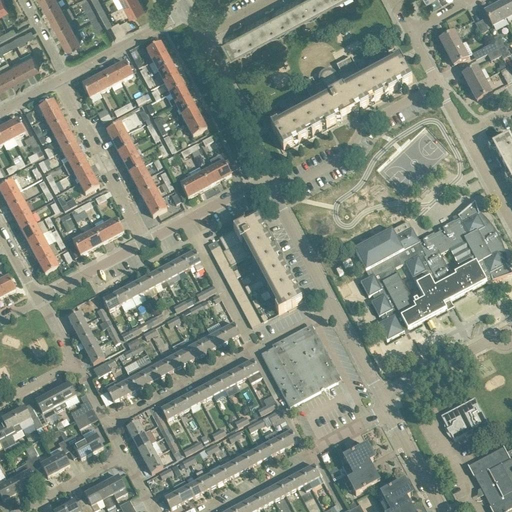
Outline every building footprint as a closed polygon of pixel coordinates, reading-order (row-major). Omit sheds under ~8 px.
[(3,0),(0,0),(0,13),(9,9),(3,0)] [(55,0),(44,6),(50,17),(63,10),(57,0),(55,0)] [(139,0),(135,0),(125,6),(126,8),(131,16),(144,9),(139,0)] [(295,0),(287,5),(296,21),(317,9),(312,0),(295,0)] [(312,0),(317,9),(334,0),(312,0)] [(439,0),(425,0),(427,2),(428,1),(431,8),(434,9),(442,5),(441,5),(439,0)] [(511,1),(511,0),(510,0),(498,6),(506,21),(511,17),(511,1)] [(87,1),(81,4),(85,12),(91,9),(87,1)] [(95,8),(101,19),(107,16),(101,5),(95,8)] [(267,15),(266,16),(274,32),(296,21),(287,5),(275,11),(274,8),(265,12),(266,13),(266,12),(267,15)] [(506,21),(498,6),(485,13),(493,28),(506,21)] [(91,9),(85,12),(91,23),(97,20),(91,9)] [(50,17),(56,28),(69,21),(63,10),(50,17)] [(109,20),(107,16),(101,19),(106,29),(112,26),(109,20)] [(266,16),(244,27),(253,43),(274,32),(266,16)] [(97,20),(91,23),(97,34),(103,31),(97,20)] [(456,20),(449,22),(451,29),(458,27),(456,20)] [(56,28),(62,39),(75,32),(69,21),(56,28)] [(476,26),(481,36),(489,32),(483,22),(476,26)] [(253,43),(244,27),(243,28),(241,25),(242,25),(233,29),(233,30),(234,30),(235,32),(223,39),(231,55),(253,43)] [(6,32),(9,38),(16,34),(13,29),(6,32)] [(0,39),(1,42),(9,38),(6,32),(0,35),(0,39)] [(75,32),(62,39),(67,49),(80,43),(75,32)] [(454,34),(440,41),(447,54),(461,47),(454,34)] [(11,42),(14,47),(19,44),(20,47),(27,43),(22,36),(11,42)] [(500,37),(493,40),(495,44),(498,51),(505,47),(500,37)] [(0,48),(2,53),(14,47),(11,42),(0,47),(0,48)] [(461,47),(447,54),(454,67),(468,60),(468,59),(473,56),(467,44),(461,47)] [(495,44),(484,50),(488,56),(498,51),(495,44)] [(147,52),(153,63),(167,55),(161,45),(147,52)] [(505,47),(498,51),(502,57),(504,61),(511,57),(505,47)] [(498,51),(488,56),(491,63),(502,57),(498,51)] [(33,55),(22,61),(29,74),(40,68),(33,55)] [(153,63),(159,74),(173,66),(167,55),(153,63)] [(394,62),(395,64),(358,83),(356,80),(362,77),(357,69),(361,68),(359,64),(355,66),(351,59),(337,66),(341,74),(336,76),(334,74),(332,73),(331,73),(328,72),(326,73),(323,74),(321,77),(321,79),(321,81),(322,84),(316,87),(313,80),(304,84),(308,92),(315,106),(278,126),(278,124),(271,128),(277,137),(284,151),(294,146),(292,144),(297,141),(298,144),(308,139),(306,136),(311,134),(312,136),(322,131),(320,129),(325,126),(326,129),(336,123),(335,121),(339,119),(341,121),(356,113),(355,110),(359,108),(360,110),(370,105),(369,103),(373,100),(375,103),(384,98),(383,95),(387,93),(389,95),(398,90),(397,88),(401,85),(403,88),(412,83),(405,68),(400,59),(394,62)] [(135,63),(139,71),(144,68),(139,60),(135,63)] [(22,61),(11,67),(18,80),(29,74),(22,61)] [(126,63),(115,69),(123,83),(134,78),(126,63)] [(159,74),(164,85),(179,77),(173,66),(159,74)] [(11,67),(0,72),(7,85),(18,80),(11,67)] [(463,76),(470,89),(484,82),(477,68),(463,76)] [(115,69),(104,75),(112,89),(123,83),(115,69)] [(501,73),(508,86),(511,83),(511,76),(508,69),(506,70),(503,72),(501,73)] [(140,73),(145,81),(149,79),(145,71),(140,73)] [(104,75),(93,81),(101,95),(112,89),(104,75)] [(164,85),(170,95),(184,88),(179,77),(164,85)] [(145,81),(149,89),(154,87),(149,79),(145,81)] [(101,95),(93,81),(83,87),(90,101),(101,95)] [(484,82),(470,89),(477,102),(491,95),(484,82)] [(184,88),(170,95),(173,101),(169,103),(172,108),(176,106),(190,99),(184,88)] [(152,95),(156,103),(161,100),(156,92),(152,95)] [(49,96),(38,102),(39,104),(44,102),(46,106),(53,103),(49,96)] [(144,98),(136,102),(138,107),(147,102),(144,98)] [(176,106),(182,117),(196,110),(190,99),(176,106)] [(40,110),(45,120),(59,113),(54,102),(53,103),(46,106),(40,110)] [(131,105),(123,109),(125,114),(133,109),(131,105)] [(146,107),(150,116),(155,113),(151,105),(146,107)] [(123,109),(114,114),(117,118),(125,114),(123,109)] [(182,117),(188,128),(202,120),(196,110),(182,117)] [(106,111),(98,115),(103,125),(111,121),(109,117),(106,111)] [(140,115),(144,123),(149,121),(145,112),(140,115)] [(30,113),(25,116),(30,124),(35,121),(30,113)] [(45,120),(51,131),(65,124),(59,113),(45,120)] [(154,122),(158,130),(163,127),(159,119),(154,122)] [(202,120),(188,128),(193,139),(208,131),(202,120)] [(18,121),(7,127),(15,141),(18,147),(23,144),(20,138),(26,135),(18,121)] [(51,131),(57,142),(71,135),(65,124),(51,131)] [(107,132),(113,143),(127,136),(121,125),(107,132)] [(148,128),(147,128),(152,137),(156,134),(152,126),(148,128)] [(15,141),(7,127),(0,130),(0,139),(4,147),(15,141)] [(32,130),(37,138),(41,135),(37,127),(32,130)] [(158,130),(163,138),(167,135),(166,133),(163,127),(158,130)] [(152,137),(156,145),(160,142),(156,134),(152,137)] [(41,135),(37,138),(41,146),(46,143),(41,135)] [(57,142),(63,153),(77,145),(71,135),(57,142)] [(113,143),(119,154),(133,147),(127,136),(113,143)] [(163,140),(167,147),(172,145),(168,137),(163,140)] [(511,142),(509,137),(493,146),(500,158),(497,160),(497,159),(497,160),(498,163),(499,163),(500,164),(499,165),(501,168),(501,167),(504,166),(510,178),(511,177),(511,142)] [(211,138),(203,143),(205,147),(214,143),(211,138)] [(77,145),(63,153),(66,159),(62,162),(64,166),(83,156),(77,145)] [(172,145),(167,147),(171,155),(176,152),(172,145)] [(198,145),(190,150),(192,154),(200,150),(198,145)] [(34,155),(27,159),(30,163),(43,157),(38,147),(31,150),(34,155)] [(119,154),(124,165),(138,157),(133,147),(119,154)] [(163,148),(159,150),(163,158),(168,156),(163,148)] [(44,151),(48,159),(53,157),(49,149),(44,151)] [(190,150),(181,154),(184,159),(192,154),(190,150)] [(83,156),(63,166),(69,177),(88,167),(83,156)] [(124,165),(130,176),(144,168),(138,157),(124,165)] [(176,157),(168,161),(170,166),(178,162),(176,157)] [(22,161),(14,166),(16,171),(24,166),(22,161)] [(158,161),(154,163),(158,172),(162,169),(158,161)] [(38,165),(43,173),(47,171),(42,162),(38,165)] [(225,163),(214,169),(221,183),(232,177),(225,163)] [(16,171),(14,166),(5,170),(8,175),(16,171)] [(74,175),(80,186),(94,178),(88,167),(74,175)] [(130,176),(136,187),(150,179),(144,168),(130,176)] [(31,171),(36,180),(40,177),(36,169),(31,171)] [(214,169),(203,175),(210,189),(221,183),(214,169)] [(189,175),(192,180),(199,194),(210,189),(203,175),(200,170),(189,175)] [(165,175),(161,177),(165,185),(170,183),(165,175)] [(45,178),(50,187),(54,184),(50,176),(45,178)] [(94,178),(80,186),(86,196),(100,189),(94,178)] [(0,189),(0,191),(5,201),(19,193),(18,192),(24,189),(19,179),(0,189)] [(136,187),(142,197),(156,190),(150,179),(136,187)] [(199,194),(192,180),(181,186),(188,200),(199,194)] [(38,185),(43,193),(48,191),(43,183),(38,185)] [(60,183),(55,185),(59,193),(64,191),(60,183)] [(165,185),(169,193),(174,191),(173,190),(170,183),(165,185)] [(54,184),(50,187),(54,195),(59,192),(54,184)] [(142,197),(148,208),(162,201),(156,190),(142,197)] [(48,191),(43,193),(47,201),(52,199),(48,191)] [(5,201),(11,212),(25,204),(19,193),(5,201)] [(95,200),(98,205),(106,201),(103,196),(95,200)] [(177,196),(172,199),(177,207),(181,204),(181,203),(177,196)] [(63,198),(58,200),(65,214),(78,207),(74,200),(66,204),(63,198)] [(162,201),(148,208),(153,219),(167,212),(162,201)] [(89,203),(81,207),(84,212),(92,208),(89,203)] [(11,212),(17,222),(31,215),(25,204),(11,212)] [(50,207),(55,215),(59,212),(55,204),(50,207)] [(466,295),(464,292),(471,289),(472,291),(487,283),(492,280),(493,282),(511,276),(511,273),(506,266),(507,266),(508,266),(506,256),(503,247),(499,237),(494,229),(487,221),(480,214),(480,215),(479,215),(475,204),(458,218),(460,220),(455,223),(455,222),(439,231),(440,233),(435,236),(434,235),(419,243),(413,230),(412,230),(408,223),(393,232),(392,231),(354,251),(370,279),(361,284),(369,299),(373,297),(376,302),(372,304),(380,319),(381,318),(384,323),(378,326),(387,343),(447,311),(444,306),(451,303),(466,295)] [(84,212),(81,207),(73,212),(76,216),(84,212)] [(17,222),(22,233),(37,226),(31,215),(17,222)] [(59,219),(67,234),(75,229),(68,215),(59,219)] [(44,221),(48,229),(53,226),(48,218),(44,221)] [(117,220),(106,226),(114,240),(124,235),(117,220)] [(276,310),(279,316),(288,311),(292,309),(302,303),(297,294),(295,295),(292,290),(295,289),(290,280),(287,281),(285,276),(287,275),(282,265),(280,267),(277,262),(280,261),(275,251),(272,253),(270,248),(272,247),(267,237),(265,239),(262,234),(265,233),(259,221),(246,228),(245,226),(234,232),(235,233),(219,241),(226,253),(223,254),(231,268),(250,258),(277,309),(276,310)] [(22,233),(28,244),(42,237),(37,226),(22,233)] [(106,226),(95,232),(103,246),(114,240),(106,226)] [(51,234),(55,242),(60,240),(56,232),(51,234)] [(95,232),(84,238),(92,252),(103,246),(95,232)] [(28,244),(34,255),(48,247),(42,237),(28,244)] [(92,252),(84,238),(69,246),(76,261),(92,252)] [(60,240),(55,242),(60,250),(64,248),(60,240)] [(208,247),(210,251),(219,247),(217,243),(208,247)] [(34,255),(40,266),(54,258),(48,247),(34,255)] [(210,251),(213,257),(222,252),(219,247),(210,251)] [(213,257),(216,262),(225,258),(222,252),(213,257)] [(63,256),(67,264),(72,261),(67,253),(63,256)] [(196,253),(184,259),(190,271),(195,268),(197,273),(204,269),(196,253)] [(54,258),(40,266),(46,277),(60,269),(54,258)] [(216,262),(219,268),(228,264),(225,258),(216,262)] [(184,259),(172,265),(179,277),(190,271),(184,259)] [(219,268),(222,274),(231,269),(228,264),(219,268)] [(172,265),(161,271),(170,288),(175,285),(174,285),(181,281),(172,265)] [(222,274),(225,279),(234,275),(231,269),(222,274)] [(161,271),(149,278),(158,294),(170,288),(161,271)] [(225,279),(228,285),(237,280),(234,275),(225,279)] [(9,278),(0,282),(0,286),(6,298),(17,292),(9,278)] [(149,278),(138,284),(147,301),(159,295),(149,278)] [(228,285),(231,291),(240,286),(237,280),(228,285)] [(138,284),(126,290),(133,302),(144,295),(138,284)] [(231,291),(234,296),(243,292),(240,286),(231,291)] [(214,288),(205,293),(208,298),(217,293),(214,288)] [(126,290),(115,296),(121,308),(133,302),(126,290)] [(234,296),(237,302),(246,297),(243,292),(234,296)] [(208,298),(205,293),(197,297),(200,302),(208,298)] [(121,308),(115,296),(103,302),(110,314),(121,308)] [(184,303),(179,306),(182,311),(193,305),(188,296),(182,299),(184,303)] [(213,300),(216,305),(222,302),(219,297),(213,300)] [(237,302),(240,308),(249,303),(246,297),(237,302)] [(240,308),(243,313),(252,308),(249,303),(240,308)] [(179,306),(173,309),(176,315),(182,311),(179,306)] [(200,306),(192,310),(195,316),(203,311),(200,306)] [(243,313),(246,319),(255,314),(252,308),(243,313)] [(161,315),(156,318),(159,323),(169,317),(165,309),(159,312),(161,315)] [(96,313),(99,318),(105,315),(102,310),(96,313)] [(195,316),(192,310),(183,315),(186,320),(195,316)] [(69,321),(75,332),(87,326),(80,314),(69,321)] [(246,319),(250,324),(258,320),(255,314),(246,319)] [(105,315),(99,318),(102,323),(108,320),(105,315)] [(159,323),(156,318),(150,321),(145,324),(148,329),(153,327),(159,323)] [(178,318),(172,321),(175,327),(181,324),(178,318)] [(258,320),(250,324),(253,330),(261,325),(258,320)] [(175,327),(172,321),(166,323),(169,329),(175,327)] [(432,322),(428,324),(431,332),(436,329),(432,322)] [(75,332),(81,344),(93,338),(87,326),(75,332)] [(234,326),(223,332),(229,343),(241,337),(234,326)] [(106,329),(111,338),(116,335),(111,327),(106,329)] [(138,327),(130,332),(133,338),(141,333),(138,327)] [(154,330),(148,333),(152,339),(157,335),(154,330)] [(262,356),(290,410),(337,385),(337,386),(338,385),(310,331),(262,356)] [(133,338),(130,332),(121,337),(124,342),(133,338)] [(223,332),(211,338),(217,350),(229,344),(223,332)] [(152,339),(148,333),(143,336),(146,342),(152,339)] [(208,334),(197,340),(206,356),(217,350),(211,338),(210,338),(208,334)] [(116,335),(111,338),(116,347),(121,344),(116,335)] [(81,344),(87,355),(99,349),(93,338),(81,344)] [(126,345),(129,351),(139,345),(137,340),(126,345)] [(197,340),(186,346),(195,362),(206,356),(197,340)] [(177,356),(183,368),(195,362),(186,346),(175,352),(177,356)] [(99,349),(87,355),(94,367),(105,361),(99,349)] [(133,357),(130,352),(124,355),(127,360),(133,357)] [(177,356),(165,362),(172,374),(183,368),(177,356)] [(161,358),(151,363),(160,380),(172,374),(165,362),(164,363),(161,358)] [(113,361),(107,364),(110,369),(116,366),(113,361)] [(242,368),(248,380),(251,386),(263,379),(254,362),(242,368)] [(151,363),(139,369),(148,387),(160,380),(151,363)] [(107,364),(94,371),(99,380),(112,373),(110,369),(107,364)] [(242,368),(230,375),(236,386),(248,380),(242,368)] [(128,375),(131,381),(137,393),(148,387),(139,369),(128,375)] [(230,375),(219,381),(225,392),(236,386),(230,375)] [(131,381),(119,387),(125,399),(137,393),(131,381)] [(219,381),(207,387),(214,398),(225,392),(219,381)] [(70,385),(58,391),(65,404),(68,408),(68,409),(79,403),(70,385)] [(125,399),(119,387),(108,393),(114,405),(125,399)] [(207,387),(196,393),(202,404),(214,398),(207,387)] [(58,391),(47,397),(57,415),(56,414),(68,408),(65,404),(58,391)] [(196,393),(184,399),(190,411),(202,404),(196,393)] [(39,410),(34,413),(42,429),(48,426),(47,425),(50,423),(51,421),(50,419),(57,415),(47,397),(36,403),(39,410)] [(184,399),(173,405),(179,417),(190,411),(184,399)] [(490,428),(475,400),(442,418),(448,431),(447,431),(449,436),(450,435),(455,443),(465,438),(466,440),(490,428)] [(261,418),(279,408),(276,403),(258,412),(261,418)] [(179,417),(173,405),(161,411),(170,429),(182,422),(179,417)] [(152,416),(156,413),(154,408),(142,415),(145,420),(152,416)] [(25,409),(14,415),(22,432),(34,426),(37,432),(42,429),(34,413),(29,416),(25,409)] [(72,415),(76,420),(86,415),(83,409),(72,415)] [(269,418),(274,429),(286,423),(280,412),(269,418)] [(156,413),(152,416),(159,428),(164,425),(157,413),(156,413)] [(0,429),(0,428),(0,429),(9,447),(15,444),(12,438),(22,432),(14,415),(2,421),(9,434),(4,437),(0,429)] [(76,420),(78,426),(88,420),(86,415),(76,420)] [(246,419),(240,422),(243,427),(249,424),(246,419)] [(88,420),(78,426),(81,431),(91,426),(88,420)] [(262,421),(254,425),(257,431),(265,427),(262,421)] [(243,427),(240,422),(235,425),(238,430),(243,427)] [(127,430),(133,442),(145,435),(139,423),(127,430)] [(164,425),(159,428),(165,439),(170,437),(164,425)] [(257,431),(254,425),(247,429),(250,435),(257,431)] [(0,443),(4,450),(9,447),(0,429),(0,443)] [(47,438),(42,429),(37,432),(42,441),(47,438)] [(285,436),(280,439),(286,451),(298,444),(292,433),(291,433),(289,429),(283,432),(285,436)] [(226,436),(223,430),(217,434),(220,439),(226,436)] [(133,442),(139,453),(156,444),(150,433),(145,435),(133,442)] [(220,439),(217,434),(212,437),(215,443),(220,439)] [(239,434),(234,436),(236,442),(242,439),(239,434)] [(236,442),(234,436),(228,439),(231,445),(236,442)] [(75,437),(64,443),(70,453),(74,461),(79,459),(81,462),(93,456),(86,443),(80,446),(75,437)] [(97,437),(86,443),(93,456),(104,450),(97,437)] [(170,437),(165,439),(171,451),(176,448),(170,437)] [(200,440),(202,442),(205,447),(209,445),(205,437),(200,440)] [(280,439),(268,445),(275,457),(286,451),(280,439)] [(64,455),(52,461),(59,474),(71,468),(65,456),(70,453),(64,443),(59,446),(64,455)] [(190,443),(181,448),(186,457),(198,451),(195,445),(194,444),(191,445),(190,443)] [(201,443),(195,445),(198,451),(204,448),(201,443)] [(139,453),(146,465),(157,458),(163,455),(156,444),(139,453)] [(268,445),(257,451),(263,463),(275,457),(268,445)] [(32,446),(25,450),(31,460),(36,458),(38,457),(32,446)] [(216,446),(209,449),(213,455),(219,452),(216,446)] [(353,491),(356,497),(378,485),(374,477),(376,476),(372,470),(370,471),(367,466),(374,462),(369,454),(371,453),(368,447),(344,460),(348,466),(350,465),(354,473),(356,472),(359,477),(350,481),(355,489),(353,491)] [(209,449),(204,452),(207,458),(213,455),(209,449)] [(511,452),(507,455),(504,449),(503,449),(504,451),(469,469),(468,468),(474,479),(474,478),(475,477),(492,509),(491,509),(490,509),(491,511),(506,511),(511,509),(511,452)] [(257,451),(245,457),(252,469),(263,463),(257,451)] [(171,458),(174,463),(181,460),(178,454),(171,458)] [(206,494),(217,487),(211,476),(199,455),(193,458),(196,463),(201,472),(196,475),(199,482),(206,494)] [(245,457),(234,464),(240,475),(252,469),(245,457)] [(36,458),(31,461),(36,471),(42,468),(48,480),(59,474),(52,461),(41,467),(36,458)] [(157,458),(146,465),(152,476),(164,470),(157,458)] [(193,458),(187,461),(190,467),(196,463),(193,458)] [(26,492),(38,485),(31,474),(36,471),(31,461),(26,464),(26,466),(25,464),(22,466),(23,468),(16,472),(26,492)] [(187,461),(182,465),(185,470),(190,467),(187,461)] [(234,464),(222,470),(229,481),(240,475),(234,464)] [(347,466),(343,468),(347,476),(352,474),(347,466)] [(181,477),(176,467),(171,469),(176,479),(181,477)] [(315,467),(303,473),(313,491),(325,484),(315,467)] [(329,470),(334,481),(343,477),(338,468),(335,469),(335,467),(329,470)] [(171,470),(165,473),(169,479),(174,476),(171,470)] [(222,470),(211,476),(217,487),(229,481),(222,470)] [(0,474),(0,482),(3,487),(0,488),(0,496),(4,503),(15,498),(2,473),(0,474)] [(165,473),(160,476),(163,482),(169,479),(165,473)] [(303,473),(292,479),(298,491),(309,485),(303,473)] [(119,478),(108,484),(117,501),(128,495),(119,478)] [(15,498),(26,492),(19,479),(14,481),(13,479),(7,482),(15,498)] [(292,479),(280,486),(286,497),(298,491),(292,479)] [(199,482),(188,488),(194,500),(206,494),(199,482)] [(412,511),(413,511),(410,505),(406,507),(404,502),(411,498),(406,490),(409,489),(405,482),(381,495),(385,502),(387,501),(391,509),(393,508),(394,511),(412,511)] [(108,484),(96,490),(108,510),(119,505),(117,501),(108,484)] [(280,486),(268,492),(275,503),(286,497),(280,486)] [(188,488),(176,494),(183,506),(194,500),(188,488)] [(81,502),(86,511),(98,511),(106,508),(96,490),(85,496),(87,499),(81,502)] [(268,492),(257,498),(263,509),(275,503),(268,492)] [(171,511),(183,506),(176,494),(165,501),(171,511)] [(257,498),(245,504),(249,511),(258,511),(263,509),(257,498)] [(75,502),(63,508),(65,511),(86,511),(81,502),(76,505),(75,502)] [(120,508),(122,511),(125,511),(133,508),(130,502),(120,508)]
